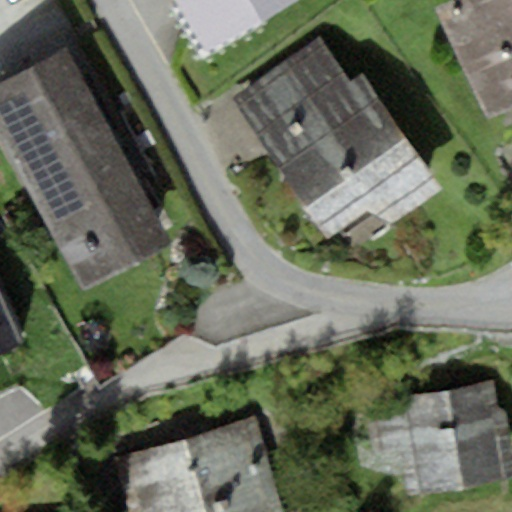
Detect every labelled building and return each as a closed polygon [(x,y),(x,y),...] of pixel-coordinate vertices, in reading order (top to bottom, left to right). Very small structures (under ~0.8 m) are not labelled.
[(184,0),(209,44),(287,0),(184,0)] [(511,0),(458,0),(449,5),(499,105),(511,98),(511,0)] [(249,98),(345,246),(448,180),(352,32),(249,98)] [(72,52),(0,91),(0,124),(89,284),(175,236),(72,52)] [(412,446),(418,485),(511,469),(511,426),(504,378),(404,394),(387,398),(371,422),(375,451),(412,446)] [(289,511),(259,414),(119,458),(136,511),(289,511)]
